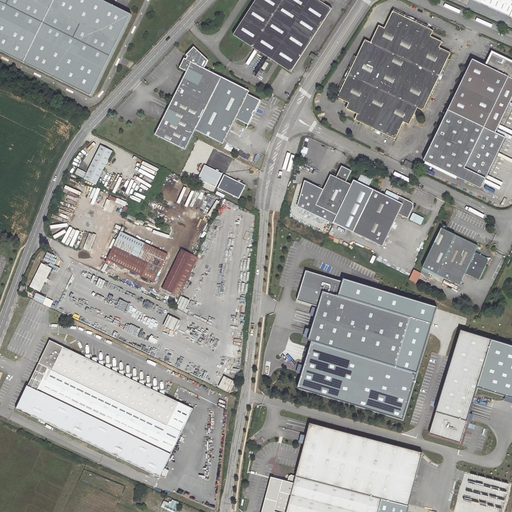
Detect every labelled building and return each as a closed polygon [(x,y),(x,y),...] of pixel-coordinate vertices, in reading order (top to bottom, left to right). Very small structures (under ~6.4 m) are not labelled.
[(0,0),(0,50),(92,96),(132,14),(102,0),(0,0)] [(255,0),(233,35),(291,72),(332,9),(324,3),(326,0),(255,0)] [(511,0),(473,0),(511,16),(511,0)] [(408,18),(409,17),(394,10),(393,11),(408,18)] [(433,31),(427,28),(412,21),(408,18),(393,11),(385,28),(379,26),(371,43),(365,40),(357,57),(350,72),(348,77),(340,92),(337,97),(349,103),(346,109),(357,114),(355,120),(361,123),(376,130),(380,132),(395,139),(396,139),(404,122),(409,125),(418,108),(423,111),(432,94),(439,79),(441,74),(449,58),(451,53),(440,48),(442,42),(431,36),(433,31)] [(428,26),(413,19),(412,21),(427,28),(428,26)] [(179,68),(186,72),(155,135),(185,150),(194,132),(195,131),(223,144),(235,119),(248,125),(253,115),(252,114),(254,112),(255,112),(260,101),(248,94),(249,91),(204,69),(208,61),(195,49),(194,50),(192,49),(186,56),(187,57),(186,60),(184,59),(179,68)] [(487,67),(474,60),(424,162),(482,189),(506,138),(496,133),(511,101),(511,62),(505,59),(505,60),(493,55),(487,67)] [(356,57),(349,71),(350,72),(357,57),(356,57)] [(450,59),(449,58),(441,74),(442,75),(450,59)] [(339,91),(340,92),(348,77),(346,76),(339,91)] [(433,94),(440,79),(439,79),(432,94),(433,94)] [(360,124),(375,131),(376,130),(361,123),(360,124)] [(394,141),(395,139),(380,132),(380,133),(394,141)] [(95,185),(111,151),(100,146),(84,179),(95,185)] [(404,165),(415,170),(417,166),(406,161),(404,165)] [(334,223),(352,185),(346,182),(352,171),(342,166),(337,178),(331,175),(324,190),(305,181),(298,207),(333,224),(334,223)] [(246,186),(225,175),(218,188),(240,199),(246,186)] [(397,201),(354,181),(352,185),(334,223),(383,247),(399,214),(408,219),(413,208),(414,208),(414,207),(414,206),(414,205),(413,205),(413,204),(413,203),(412,203),(399,197),(397,201)] [(479,246),(442,228),(423,268),(460,285),(465,274),(479,280),(489,261),(488,258),(476,252),(479,246)] [(129,235),(121,231),(108,259),(116,263),(129,235)] [(126,268),(139,240),(129,235),(116,263),(126,268)] [(154,282),(167,254),(139,240),(126,268),(154,282)] [(179,298),(199,258),(182,249),(163,289),(179,298)] [(40,291),(52,268),(41,263),(30,286),(40,291)] [(416,283),(420,273),(413,270),(409,280),(416,283)] [(319,307),(308,340),(395,366),(409,317),(338,295),(343,282),(306,271),(298,300),(319,307)] [(34,294),(27,291),(24,296),(111,337),(113,333),(52,303),(34,294)] [(35,293),(34,294),(52,303),(53,301),(35,293)] [(181,297),(176,308),(182,311),(187,300),(181,297)] [(33,318),(37,308),(33,306),(28,316),(33,318)] [(168,315),(163,327),(173,331),(178,320),(168,315)] [(430,433),(461,442),(492,340),(462,331),(430,433)] [(64,432),(104,451),(111,454),(158,477),(198,396),(187,391),(104,351),(105,347),(99,344),(97,348),(83,341),(78,353),(50,340),(28,386),(26,385),(15,409),(30,417),(30,416),(57,429),(64,432)] [(296,476),(381,499),(390,501),(408,506),(422,453),(404,448),(310,423),(296,476)] [(62,437),(64,432),(57,429),(55,434),(62,437)] [(288,482),(294,483),(296,476),(291,475),(289,476),(288,482)] [(377,511),(381,499),(296,476),(294,483),(286,511),(377,511)] [(286,511),(294,483),(288,482),(271,477),(261,511),(286,511)] [(381,499),(377,511),(406,511),(408,506),(390,501),(381,499)]
